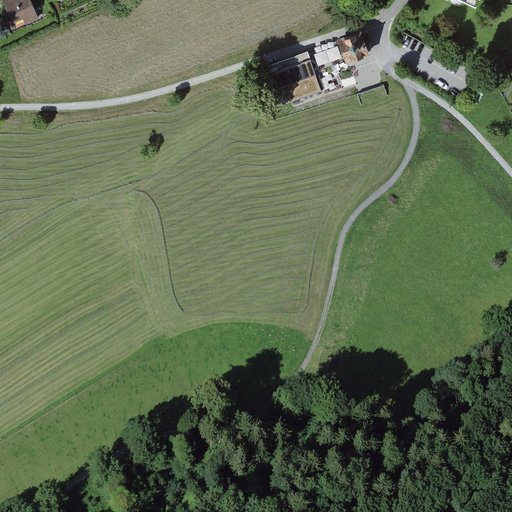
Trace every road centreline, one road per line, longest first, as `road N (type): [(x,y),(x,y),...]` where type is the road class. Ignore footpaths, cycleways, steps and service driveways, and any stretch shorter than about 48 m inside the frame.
road 1 (track): [(370,24),(129,100),(0,108)]
road 2 (track): [(511,173),(460,117),(408,83)]
